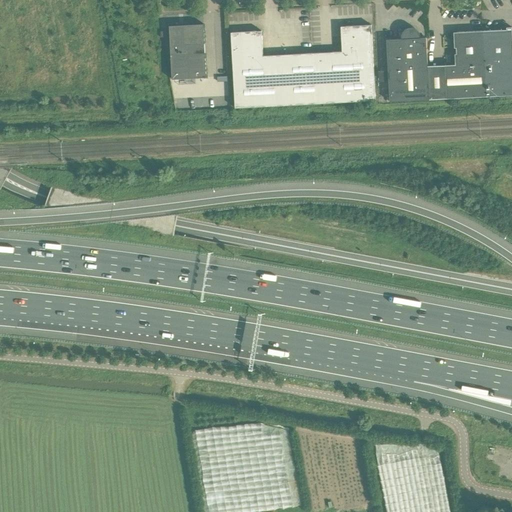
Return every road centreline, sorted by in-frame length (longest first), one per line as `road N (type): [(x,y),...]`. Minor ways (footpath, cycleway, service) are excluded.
road 1 (unclassified): [(511,496),(469,484),(461,429),(446,418),(158,369),(0,356)]
road 2 (secondary): [(511,258),(423,212),(347,195),(286,193),(0,222)]
road 3 (secondary): [(6,177),(94,209),(511,289)]
road 4 (motorway): [(511,332),(133,267),(0,253)]
road 5 (motorway): [(0,304),(414,367)]
